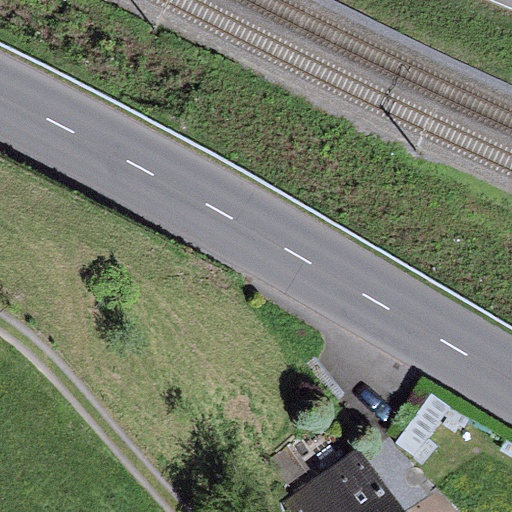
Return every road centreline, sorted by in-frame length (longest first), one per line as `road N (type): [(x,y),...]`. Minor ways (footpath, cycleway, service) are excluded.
road 1 (primary): [(511,382),(182,191),(0,99)]
road 2 (track): [(181,511),(29,340),(0,323)]
